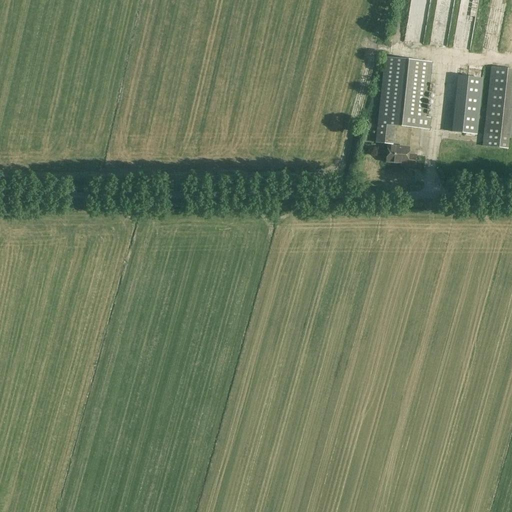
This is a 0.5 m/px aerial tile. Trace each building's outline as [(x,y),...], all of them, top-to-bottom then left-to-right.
[(453,21),(454,0),(438,0),(437,20),(453,21)] [(431,63),(385,58),(376,143),(392,144),(394,126),(429,130),(430,118),(425,118),(431,63)] [(511,106),(511,69),(491,67),(483,146),(507,149),(511,106)] [(482,79),(459,76),(452,132),(476,135),(482,79)] [(409,148),(388,146),(386,162),(407,164),(407,166),(415,167),(416,156),(408,155),(409,148)]
